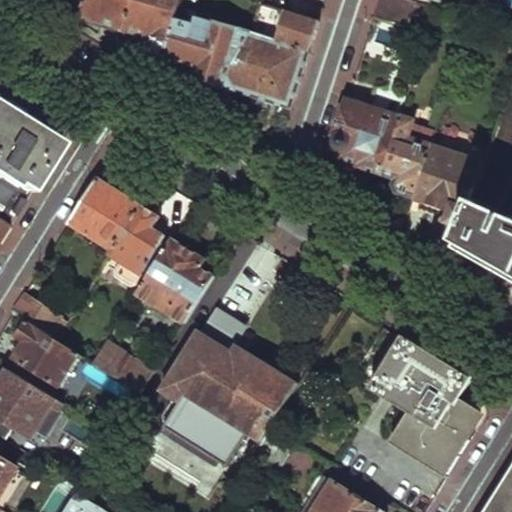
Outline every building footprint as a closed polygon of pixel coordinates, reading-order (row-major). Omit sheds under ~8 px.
[(132,0),(85,0),(80,15),(124,29),(132,0)] [(132,0),(124,29),(152,38),(146,54),(164,59),(176,18),(181,0),(132,0)] [(411,0),(378,0),(373,16),(407,26),(415,1),(411,0)] [(244,31),(219,86),(217,90),(234,97),(236,95),(291,112),(320,22),(257,2),(244,31)] [(176,18),(164,59),(163,61),(192,71),(191,77),(219,86),(244,31),(195,16),(192,23),(176,18)] [(511,92),(484,164),(475,189),(503,205),(511,182),(511,92)] [(346,99),(333,137),(336,140),(336,149),(343,153),(342,156),(361,161),(361,166),(382,172),(397,123),(380,117),(382,111),(346,99)] [(0,220),(10,226),(62,142),(0,103),(0,220)] [(397,123),(382,172),(396,177),(394,183),(396,189),(415,195),(431,146),(408,138),(412,121),(399,117),(397,123)] [(431,146),(415,195),(454,208),(452,216),(444,214),(437,216),(428,249),(434,252),(447,261),(457,235),(475,189),(484,164),(431,146)] [(69,225),(112,252),(143,204),(99,177),(69,225)] [(111,254),(149,278),(172,241),(167,239),(169,235),(157,228),(164,217),(155,211),(171,186),(159,178),(143,204),(112,252),(111,254)] [(511,210),(503,205),(475,189),(457,235),(511,268),(511,210)] [(0,242),(10,226),(0,220),(0,242)] [(139,295),(186,324),(216,277),(202,268),(207,259),(174,238),(172,241),(149,278),(139,295)] [(13,314),(27,323),(51,338),(63,319),(25,295),(13,314)] [(14,359),(69,393),(89,361),(51,338),(27,323),(17,338),(24,343),(14,359)] [(187,396),(265,443),(274,429),(303,384),(205,324),(163,391),(182,403),(187,396)] [(355,377),(410,411),(391,441),(442,472),(464,437),(443,423),(456,403),(458,405),(473,381),(387,328),(355,377)] [(95,364),(143,393),(156,372),(108,344),(95,364)] [(0,435),(8,440),(19,423),(42,437),(63,403),(11,370),(0,387),(0,435)] [(443,423),(464,437),(477,416),(458,405),(456,403),(443,423)] [(92,421),(116,436),(126,420),(102,406),(92,421)] [(71,421),(65,430),(93,449),(99,440),(71,421)] [(265,443),(287,456),(297,442),(274,429),(265,443)] [(0,497),(18,468),(0,456),(0,453),(8,440),(0,435),(0,497)] [(464,437),(442,472),(450,477),(472,442),(464,437)] [(511,511),(511,466),(483,511),(511,511)] [(317,511),(386,511),(337,481),(317,511)] [(113,511),(80,492),(67,511),(113,511)]
